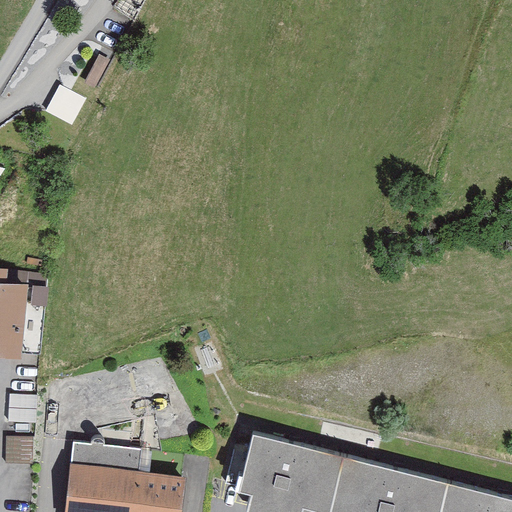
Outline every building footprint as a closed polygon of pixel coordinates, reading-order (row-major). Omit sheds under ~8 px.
[(88,82),(97,86),(109,64),(101,60),(88,82)] [(62,86),(48,111),(74,125),(87,100),(62,86)] [(8,204),(4,220),(2,219),(0,226),(0,228),(26,237),(33,211),(8,204)] [(48,274),(4,267),(0,267),(0,348),(41,352),(48,274)] [(11,422),(38,423),(39,395),(12,394),(11,422)] [(226,481),(251,488),(246,505),(272,511),(301,511),(306,495),(331,501),(344,453),(253,430),(247,452),(234,449),(226,481)] [(178,511),(182,477),(141,473),(144,448),(107,443),(104,437),(99,435),(94,436),(91,442),(73,440),(65,511),(178,511)] [(8,464),(35,464),(36,437),(9,437),(8,464)] [(439,511),(448,479),(344,453),(331,501),(357,508),(355,511),(439,511)] [(511,511),(511,495),(448,479),(439,511),(511,511)]
